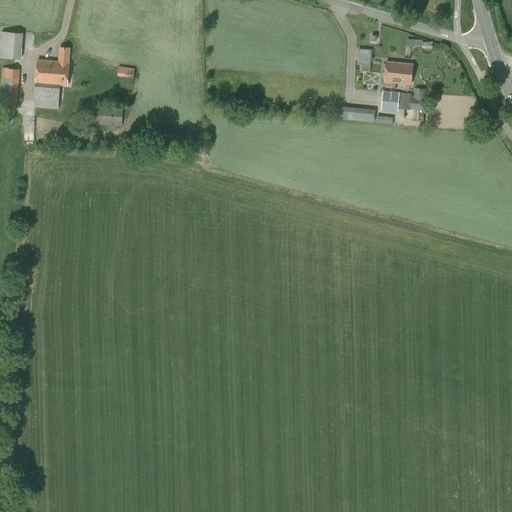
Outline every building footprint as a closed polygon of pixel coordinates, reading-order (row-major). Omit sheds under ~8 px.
[(0,57),(21,59),(23,34),(1,31),(0,43),(0,57)] [(407,39),(407,47),(414,48),(414,46),(422,46),(422,49),(432,49),(432,43),(422,42),(422,40),(407,39)] [(69,63),(70,48),(60,47),(59,61),(38,60),(34,106),(58,108),(60,85),(68,85),(70,63),(69,63)] [(398,75),(400,63),(386,62),(384,82),(393,83),(394,75),(398,75)] [(394,75),(393,83),(409,84),(411,64),(400,63),(398,75),(394,75)] [(117,76),(133,79),(135,69),(119,66),(117,76)] [(17,106),(20,69),(2,68),(0,88),(0,98),(5,99),(4,105),(17,106)] [(425,111),(426,97),(411,96),(411,94),(383,91),(381,110),(405,113),(405,110),(409,109),(425,111)] [(92,124),(122,126),(123,109),(93,107),(92,124)] [(374,123),(375,110),(342,107),(341,119),(374,123)] [(392,125),(393,118),(376,116),(376,123),(392,125)]
